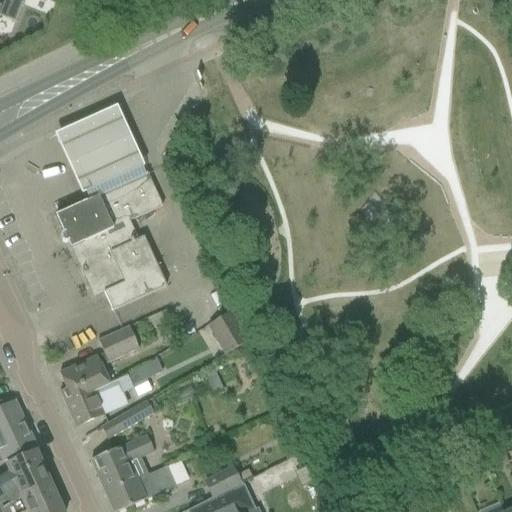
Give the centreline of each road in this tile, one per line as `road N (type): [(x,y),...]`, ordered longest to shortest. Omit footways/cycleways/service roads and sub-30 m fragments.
road 1 (tertiary): [(0,135),(214,12)]
road 2 (tertiary): [(214,12),(176,20),(0,108)]
road 3 (residential): [(86,511),(0,304)]
